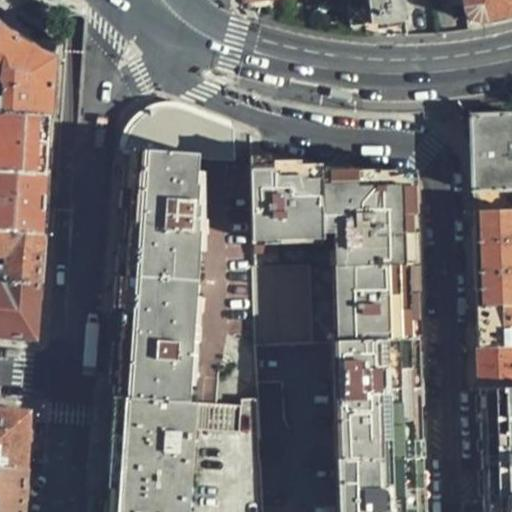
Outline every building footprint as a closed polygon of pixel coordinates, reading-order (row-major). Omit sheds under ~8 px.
[(346,0),(350,26),(364,24),(366,33),(386,34),(408,34),(403,0),(346,0)] [(511,0),(465,0),(468,17),(474,24),(485,28),(501,25),(511,21),(511,0)] [(13,33),(0,24),(0,113),(51,116),(53,86),(54,57),(29,44),(13,33)] [(125,152),(129,152),(235,160),(235,128),(183,110),(163,108),(154,110),(140,120),(134,126),(128,136),(125,145),(125,152)] [(51,116),(0,113),(0,169),(47,172),(49,146),(51,116)] [(511,117),(471,118),(471,121),(473,179),(474,214),(511,211),(511,157),(511,143),(511,117)] [(112,397),(117,397),(259,406),(258,344),(251,164),(251,160),(235,160),(129,152),(125,217),(116,345),(112,397)] [(251,164),(258,344),(327,341),(418,338),(417,312),(413,192),(395,176),(387,177),(379,177),(378,175),(318,176),(318,171),(300,170),(299,167),(284,167),(269,167),(269,165),(251,164)] [(45,204),(47,172),(0,169),(0,231),(43,234),(45,204)] [(477,299),(477,308),(511,306),(511,211),(474,214),(477,299)] [(0,280),(0,281),(39,285),(41,259),(43,234),(0,231),(0,257),(1,258),(0,280)] [(0,334),(35,336),(39,285),(0,281),(0,334)] [(478,342),(478,351),(511,349),(511,306),(477,308),(478,342)] [(327,341),(332,511),(423,511),(418,359),(418,338),(327,341)] [(478,359),(479,392),(511,390),(511,349),(478,351),(478,359)] [(482,465),(483,488),(511,486),(511,390),(479,392),(482,465)] [(263,511),(259,406),(117,397),(116,408),(108,511),(263,511)] [(0,469),(26,471),(29,413),(0,410),(0,469)] [(0,511),(22,511),(23,506),(26,471),(0,469),(0,511)] [(511,511),(511,486),(483,488),(483,511),(511,511)]
